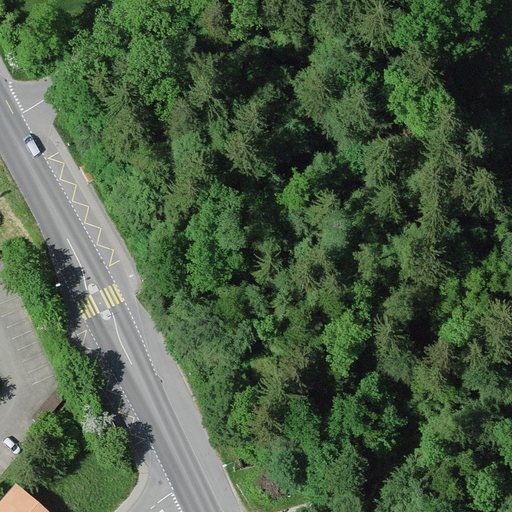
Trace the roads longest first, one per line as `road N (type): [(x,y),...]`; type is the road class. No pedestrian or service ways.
road 1 (secondary): [(189,483),(5,123)]
road 2 (residential): [(134,0),(74,74),(5,123)]
